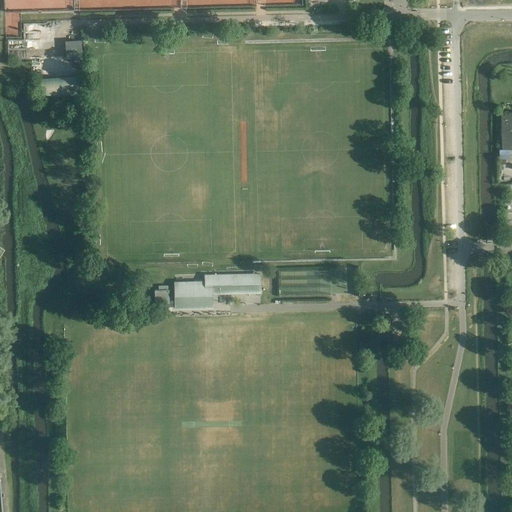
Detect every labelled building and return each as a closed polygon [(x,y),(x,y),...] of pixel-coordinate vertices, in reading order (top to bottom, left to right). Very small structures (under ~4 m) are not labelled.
[(66,59),(83,58),(81,39),(65,40),(66,59)] [(44,95),(84,94),(84,77),(43,78),(44,95)] [(511,149),(511,112),(501,113),(502,149),(511,149)] [(205,286),(175,286),(175,305),(206,304),(206,294),(254,293),(254,274),(205,275),(205,286)] [(171,299),(171,289),(157,289),(157,299),(171,299)]
